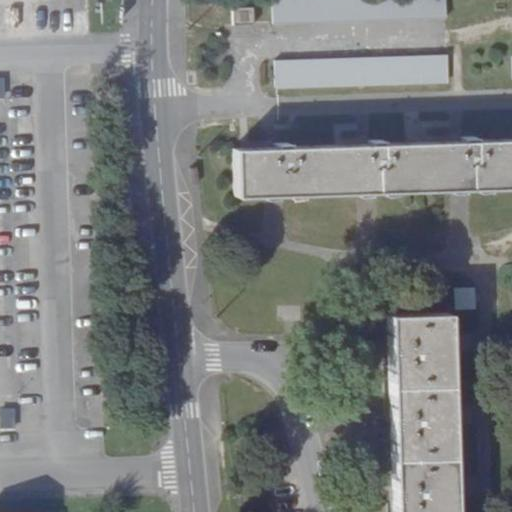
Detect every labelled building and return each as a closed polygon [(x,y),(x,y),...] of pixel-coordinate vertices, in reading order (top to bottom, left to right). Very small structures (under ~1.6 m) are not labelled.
[(444,0),(427,0),(270,3),(271,32),(443,27),(444,0)] [(230,33),(250,32),(250,15),(230,16),(230,33)] [(443,65),(274,67),(273,95),(444,91),(443,65)] [(225,157),(227,203),(511,195),(511,148),(471,150),(471,143),(458,143),(458,150),(379,152),(378,146),(365,146),(365,153),(284,154),(284,148),(271,149),(270,155),(225,157)] [(380,326),(382,511),(443,511),(441,325),(380,326)]
